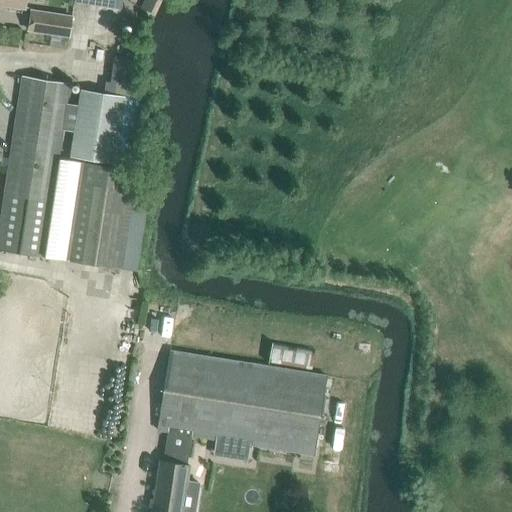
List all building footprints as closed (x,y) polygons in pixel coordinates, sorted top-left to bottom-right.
[(0,0),(0,4),(24,8),(24,0),(0,0)] [(74,17),(51,14),(31,11),(28,31),(48,34),(71,37),(74,17)] [(114,57),(110,82),(131,85),(135,61),(114,57)] [(0,217),(0,250),(44,256),(57,168),(59,158),(70,85),(22,77),(0,217)] [(57,168),(44,256),(66,260),(66,259),(78,180),(81,161),(59,158),(57,168)] [(134,189),(95,182),(78,180),(66,259),(82,262),(122,268),(134,189)] [(170,350),(156,430),(168,432),(190,436),(216,440),(249,445),(268,448),(306,454),(313,455),(326,376),(170,350)] [(160,461),(151,511),(181,511),(189,465),(185,465),(190,436),(168,432),(163,461),(160,461)] [(298,511),(310,511),(309,499),(297,501),(298,511)]
